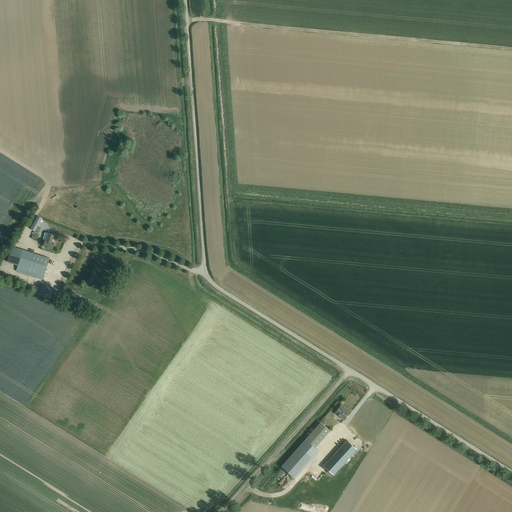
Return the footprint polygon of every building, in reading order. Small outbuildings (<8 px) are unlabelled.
[(37,216),(30,229),(35,231),(40,222),(43,223),(44,220),(37,216)] [(52,249),(54,243),(51,242),(54,234),(49,233),(46,240),(45,240),(43,246),(52,249)] [(49,258),(22,250),(16,271),(43,279),(49,258)] [(40,287),(38,294),(50,298),(53,291),(40,287)] [(346,417),(347,415),(347,414),(349,412),(343,408),(344,407),(341,405),(335,413),(343,419),(345,417),(346,417)] [(330,431),(321,423),(306,439),(306,440),(311,444),(315,448),(330,431)] [(306,439),(305,439),(293,453),(282,466),(290,472),(296,478),(309,463),(316,455),(317,454),(318,452),(319,451),(315,448),(311,444),(306,440),(306,439)] [(347,440),(323,466),(328,470),(334,475),(357,449),(347,440)]
